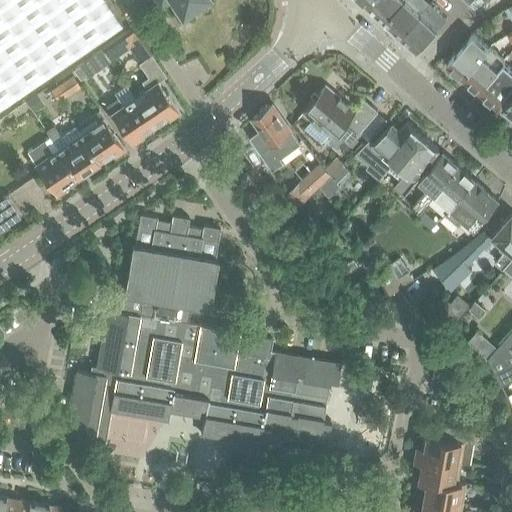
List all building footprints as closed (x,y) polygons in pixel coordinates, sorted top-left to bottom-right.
[(0,0),(0,103),(121,23),(104,0),(0,0)] [(204,7),(206,4),(206,0),(205,0),(156,0),(160,5),(166,0),(171,0),(180,14),(194,5),(195,7),(198,9),(202,8),(204,7)] [(372,0),(366,7),(383,22),(402,0),(372,0)] [(402,0),(383,22),(399,37),(430,3),(426,0),(402,0)] [(472,0),(469,3),(475,9),(483,0),(472,0)] [(447,19),(430,3),(399,37),(417,53),(447,19)] [(109,56),(132,47),(136,58),(148,53),(139,28),(104,42),(109,56)] [(447,66),(463,79),(475,64),(488,49),(472,35),(447,66)] [(489,49),(488,49),(475,64),(463,79),(479,93),(490,78),(492,80),(497,74),(494,71),(502,61),(506,58),(492,46),(489,49)] [(102,48),(91,56),(96,62),(103,64),(110,59),(102,48)] [(134,96),(133,96),(152,124),(165,116),(167,120),(178,112),(158,82),(166,76),(151,55),(139,64),(147,76),(140,81),(145,88),(134,96)] [(84,59),(72,68),(79,77),(91,69),(84,59)] [(511,86),(511,69),(502,61),(494,71),(497,74),(492,80),(490,78),(479,93),(495,106),(511,86)] [(58,100),(80,85),(78,81),(73,74),(51,89),(58,100)] [(117,97),(106,104),(132,143),(143,136),(140,132),(152,124),(133,96),(134,96),(126,84),(114,92),(117,97)] [(321,143),(329,133),(334,137),(336,134),(349,145),(377,111),(363,99),(355,109),(325,85),(302,112),(312,119),(304,129),(321,143)] [(36,92),(26,99),(33,109),(43,102),(36,92)] [(511,95),(502,108),(511,115),(511,95)] [(249,138),(260,152),(272,170),(283,162),(280,158),(300,143),(272,103),(269,105),(265,104),(258,109),(258,113),(250,118),(259,131),(249,138)] [(86,118),(75,126),(97,159),(109,151),(112,155),(123,148),(97,110),(86,118)] [(379,178),(387,169),(419,133),(407,122),(400,130),(392,124),(375,144),(369,139),(356,153),(369,165),(367,168),(379,178)] [(53,124),(45,129),(49,136),(75,174),(97,159),(75,126),(73,124),(60,133),(53,124)] [(439,150),(419,133),(387,169),(400,180),(393,188),(400,194),(439,150)] [(38,144),(26,152),(29,156),(33,162),(32,163),(34,167),(36,166),(54,193),(55,195),(58,193),(65,188),(62,183),(75,174),(49,136),(38,144)] [(422,208),(433,195),(458,166),(442,153),(418,181),(427,189),(412,206),(419,212),(422,208)] [(336,157),(326,169),(331,174),(343,161),(337,156),(336,157)] [(320,162),(287,192),(298,204),(331,175),(320,162)] [(433,195),(448,208),(473,179),(458,166),(433,195)] [(324,181),(319,185),(322,188),(329,196),(338,188),(341,185),(333,176),(331,174),(324,181)] [(498,200),(473,179),(448,208),(444,213),(467,232),(472,226),(474,228),(498,200)] [(9,192),(0,197),(0,231),(24,215),(9,192)] [(419,212),(416,215),(431,228),(437,221),(422,208),(419,212)] [(494,261),(501,268),(511,254),(511,213),(511,212),(490,236),(500,244),(497,247),(502,251),(494,261)] [(64,435),(63,436),(83,439),(104,443),(110,410),(166,420),(168,411),(202,417),(199,434),(266,445),(269,429),(293,433),(316,437),(328,439),(331,419),(323,417),(330,379),(338,380),(341,364),(307,358),(273,352),(269,351),(272,337),(239,332),(239,331),(187,322),(190,306),(200,307),(209,309),(218,258),(216,258),(221,230),(221,228),(205,225),(204,228),(188,226),(190,217),(173,214),(171,222),(156,220),(157,216),(139,213),(134,243),(131,243),(126,268),(122,293),(108,290),(105,310),(96,366),(95,373),(75,369),(64,435)] [(492,238),(490,236),(483,229),(460,247),(450,254),(424,272),(432,283),(439,278),(448,291),(466,272),(462,268),(492,238)] [(511,254),(501,268),(508,273),(511,268),(511,254)] [(349,271),(358,265),(354,259),(345,265),(349,271)] [(389,297),(415,280),(409,272),(399,278),(390,264),(375,274),(389,297)] [(361,312),(383,298),(368,275),(346,290),(361,312)] [(475,300),(468,307),(479,317),(486,310),(475,300)] [(451,301),(443,310),(456,321),(463,312),(451,301)] [(511,329),(492,352),(487,357),(502,385),(505,383),(511,379),(511,329)] [(392,373),(358,367),(355,386),(388,392),(392,373)] [(413,445),(411,453),(459,461),(459,460),(468,461),(473,429),(431,422),(429,435),(423,434),(421,446),(413,445)] [(418,462),(416,474),(455,480),(459,461),(411,453),(410,461),(418,462)] [(494,454),(492,467),(501,469),(504,455),(494,454)] [(499,480),(501,469),(492,467),(490,478),(499,480)] [(422,483),(420,495),(460,502),(463,482),(455,480),(416,474),(415,482),(422,483)] [(504,502),(506,490),(498,488),(495,500),(504,502)] [(0,511),(14,511),(17,498),(0,494),(0,511)] [(411,505),(409,511),(457,511),(460,502),(420,495),(418,506),(411,505)] [(14,511),(36,511),(39,501),(17,498),(14,511)] [(59,511),(60,505),(39,501),(36,511),(59,511)]
